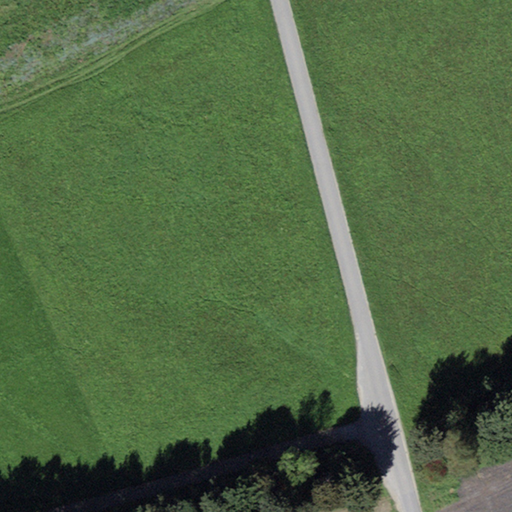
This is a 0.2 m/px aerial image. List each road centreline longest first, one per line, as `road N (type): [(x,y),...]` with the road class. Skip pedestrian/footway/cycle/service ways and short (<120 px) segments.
road 1 (residential): [(413,511),(282,0)]
road 2 (track): [(114,511),(389,413)]
